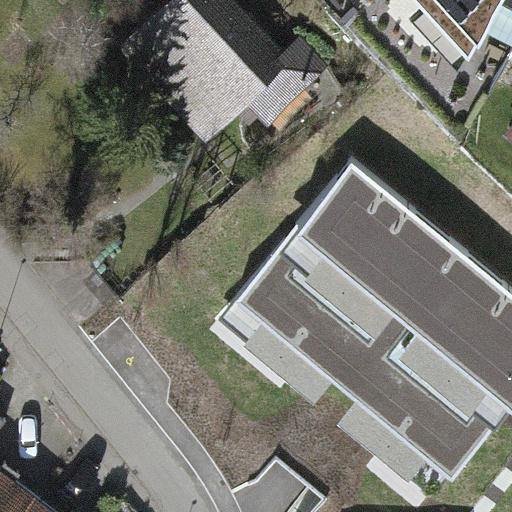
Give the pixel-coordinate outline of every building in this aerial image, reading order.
[(288,53),(239,0),(173,0),(130,40),(217,135),(259,96),(280,120),(332,73),(302,40),(288,53)] [(498,0),(422,0),(469,51),(498,0)] [(243,289),(455,465),(511,398),(511,286),(354,156),(243,289)] [(0,438),(13,424),(0,415),(0,511),(41,511),(49,500),(0,464),(0,438)] [(68,511),(49,500),(41,511),(68,511)]
